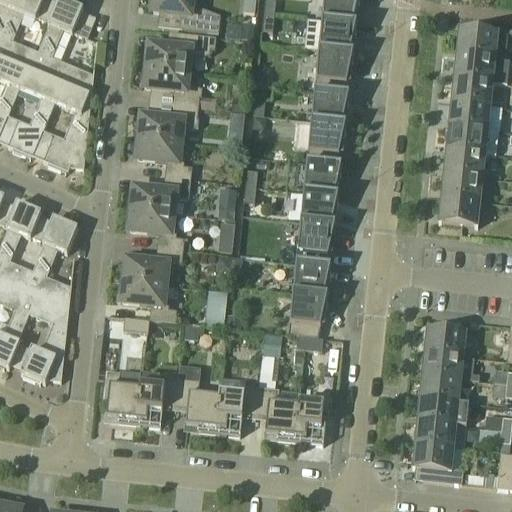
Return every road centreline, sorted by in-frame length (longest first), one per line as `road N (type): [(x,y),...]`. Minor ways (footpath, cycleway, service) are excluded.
road 1 (residential): [(75,463),(354,490)]
road 2 (residential): [(376,276),(408,0)]
road 3 (residential): [(96,214),(120,0)]
road 4 (residential): [(354,490),(376,276)]
road 5 (residential): [(78,423),(96,214)]
road 6 (residential): [(511,509),(354,490)]
road 7 (residential): [(511,289),(376,276)]
